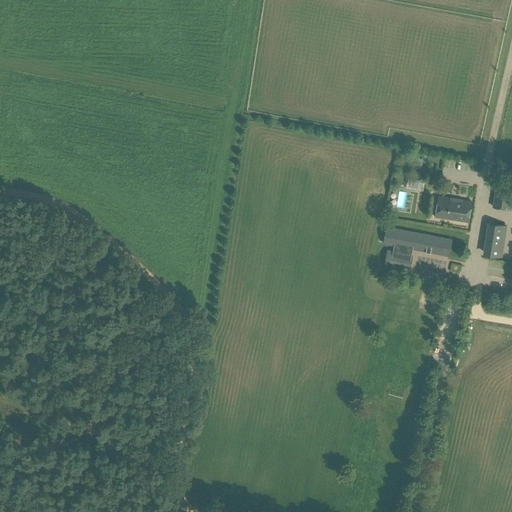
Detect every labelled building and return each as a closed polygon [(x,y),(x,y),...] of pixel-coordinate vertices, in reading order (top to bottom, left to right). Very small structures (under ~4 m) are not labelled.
[(458,189),(460,181),(450,179),(449,187),(458,189)] [(498,180),(493,206),(507,208),(511,183),(498,180)] [(437,196),(434,217),(467,221),(469,201),(437,196)] [(495,224),(494,232),(504,234),(505,226),(495,224)] [(386,226),(383,243),(394,245),(393,251),(410,254),(412,249),(443,255),(446,238),(392,227),(386,226)] [(384,264),(384,265),(397,267),(398,260),(410,262),(412,255),(410,254),(393,251),(388,249),(384,264)]
